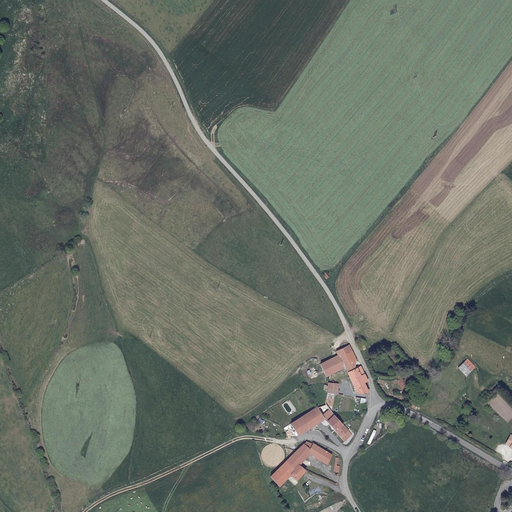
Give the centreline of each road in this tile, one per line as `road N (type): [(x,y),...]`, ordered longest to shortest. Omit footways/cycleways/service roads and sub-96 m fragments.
road 1 (unclassified): [(379,405),(321,280),(204,138),(153,41),(103,0)]
road 2 (unclassified): [(511,470),(395,405),(379,405)]
